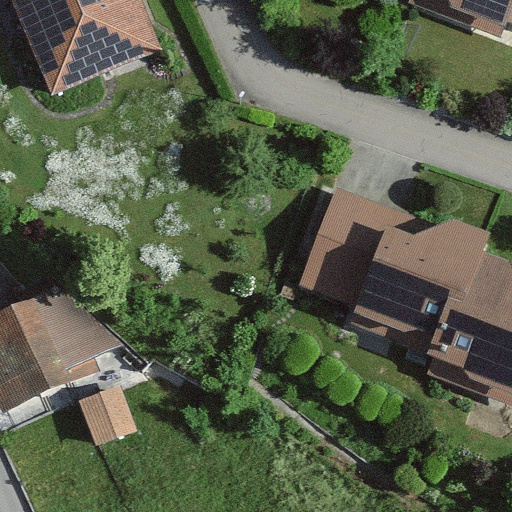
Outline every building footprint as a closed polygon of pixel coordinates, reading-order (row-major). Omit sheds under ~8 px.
[(141,0),(15,0),(58,106),(167,62),(141,0)] [(511,0),(413,0),(411,6),(504,39),(508,28),(511,29),(511,0)] [(500,248),(462,234),(430,252),(413,246),(419,228),(341,200),(305,299),(370,323),(365,337),(439,363),(432,383),(511,411),(511,277),(492,271),(500,248)] [(119,359),(62,298),(0,325),(0,404),(8,423),(101,382),(96,369),(119,359)] [(135,435),(119,400),(81,417),(97,452),(135,435)]
